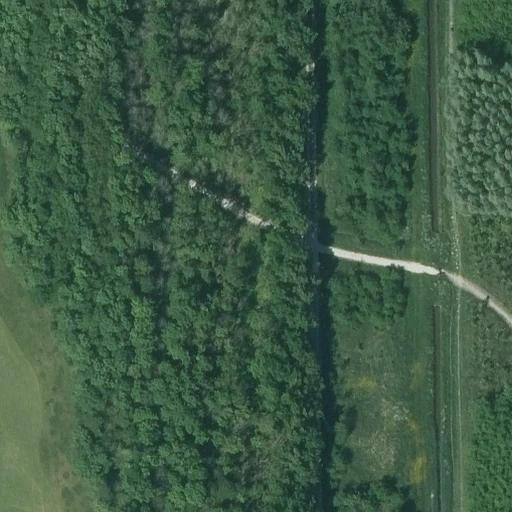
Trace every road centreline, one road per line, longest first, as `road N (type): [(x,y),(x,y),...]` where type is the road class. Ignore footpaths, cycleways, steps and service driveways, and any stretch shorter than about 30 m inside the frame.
road 1 (track): [(317,511),(308,0)]
road 2 (track): [(459,511),(450,0)]
